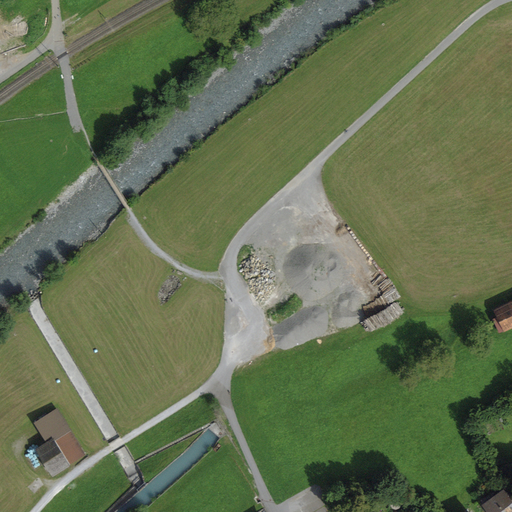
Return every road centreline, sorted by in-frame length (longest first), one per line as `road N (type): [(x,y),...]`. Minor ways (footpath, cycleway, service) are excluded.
road 1 (unclassified): [(229,275),(231,251),(246,229),(498,0)]
road 2 (unclassified): [(271,505),(216,381)]
